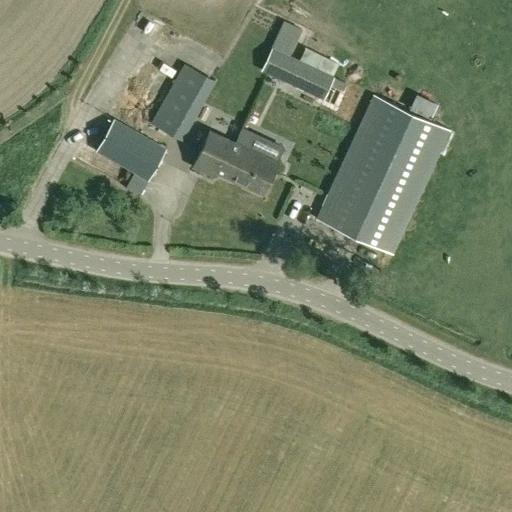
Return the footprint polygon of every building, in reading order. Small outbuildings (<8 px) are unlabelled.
[(272,47),(261,72),(324,100),(331,85),(334,77),(286,54),(272,47)] [(185,64),(152,124),(182,139),(215,82),(185,64)] [(345,82),(334,77),(331,85),(341,90),(345,82)] [(373,95),(315,218),(393,255),(451,131),(373,95)] [(411,107),(410,109),(431,119),(432,117),(438,105),(417,95),(411,107)] [(114,120),(96,151),(131,171),(134,173),(141,177),(143,178),(148,180),(149,181),(166,150),(114,120)] [(210,132),(194,167),(203,171),(204,174),(209,177),(213,176),(215,171),(262,193),(283,148),(242,128),(235,144),(210,132)] [(134,173),(126,187),(141,195),(149,181),(148,180),(143,178),(141,177),(134,173)]
